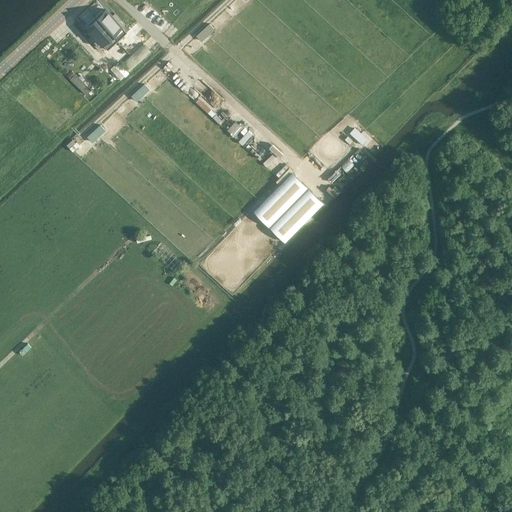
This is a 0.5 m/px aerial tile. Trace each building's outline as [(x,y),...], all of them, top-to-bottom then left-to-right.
[(101,10),(95,17),(117,41),(127,32),(121,26),(124,23),(114,13),(111,15),(106,9),(103,12),(101,10)] [(89,24),(86,27),(92,33),(89,36),(99,46),(102,44),(108,50),(117,41),(95,17),(88,23),(89,24)] [(197,33),(202,39),(215,28),(210,22),(197,33)] [(70,34),(48,54),(53,60),(76,40),(70,34)] [(130,71),(151,51),(142,42),(121,63),(130,71)] [(111,66),(120,78),(128,72),(119,60),(111,66)] [(71,77),(86,92),(91,87),(76,72),(71,77)] [(145,82),(132,94),(137,100),(150,88),(145,82)] [(100,123),(87,135),(92,140),(106,129),(100,123)] [(363,143),(368,137),(355,126),(350,131),(363,143)] [(260,207),(271,218),(305,184),(294,173),(260,207)] [(293,228),(321,199),(310,189),(282,218),(293,228)]
